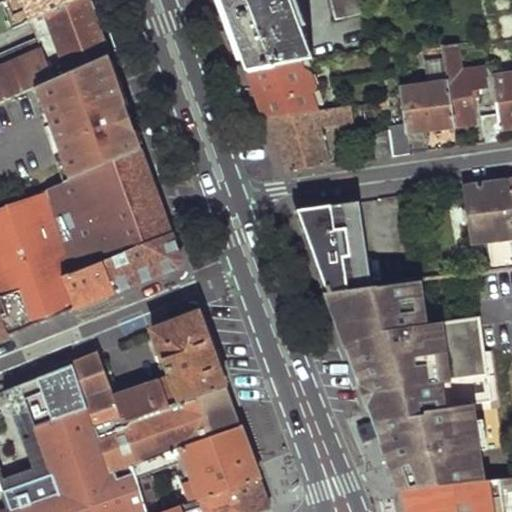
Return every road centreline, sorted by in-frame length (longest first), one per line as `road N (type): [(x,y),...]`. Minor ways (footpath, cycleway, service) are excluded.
road 1 (primary): [(358,511),(239,195)]
road 2 (residential): [(239,195),(511,156)]
road 3 (residential): [(0,367),(237,271)]
road 4 (primary): [(237,271),(321,511)]
road 5 (primary): [(143,0),(214,203)]
road 6 (primary): [(239,195),(169,0)]
